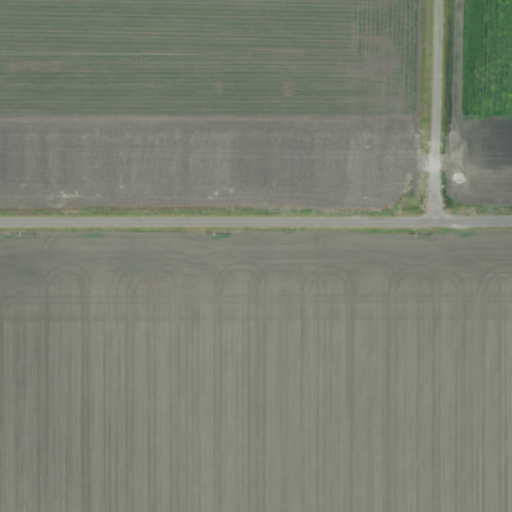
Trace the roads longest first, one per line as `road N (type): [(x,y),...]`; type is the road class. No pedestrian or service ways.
road 1 (residential): [(433,219),(0,220)]
road 2 (residential): [(433,219),(437,0)]
